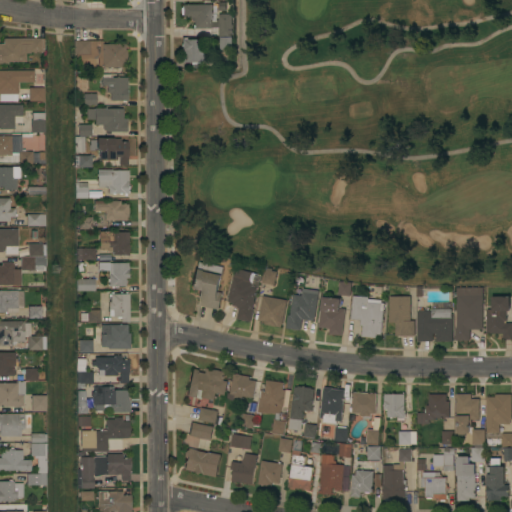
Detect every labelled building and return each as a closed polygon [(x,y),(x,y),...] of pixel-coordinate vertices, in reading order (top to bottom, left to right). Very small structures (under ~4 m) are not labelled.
[(182,17),(182,16),(180,14),(180,8),(182,6),(182,4),(213,4),(213,20),(219,20),(219,14),(232,14),(232,24),(233,24),(233,31),(232,31),(232,36),(205,36),(204,28),(194,28),(194,21),(192,21),(191,20),(190,19),(189,17),(182,17)] [(232,37),(232,49),(220,49),(220,37),(232,37)] [(0,44),(3,44),(3,38),(44,38),(44,52),(29,52),(29,53),(26,53),(26,61),(8,61),(8,63),(0,63),(0,44)] [(182,39),(198,39),(198,47),(202,47),(202,55),(204,55),(204,62),(201,62),(201,67),(190,67),(190,62),(182,62),(182,39)] [(89,40),(89,54),(73,54),(73,40),(89,40)] [(124,44),(124,49),(126,49),(126,63),(124,63),(125,67),(102,67),(101,44),(124,44)] [(0,70),(33,70),(34,82),(17,82),(17,101),(0,101),(0,70)] [(127,77),(127,92),(127,97),(127,101),(110,100),(110,92),(106,92),(107,87),(104,86),(101,86),(101,77),(127,77)] [(44,87),(44,102),(40,102),(40,101),(29,101),(29,87),(44,87)] [(96,93),(96,105),(83,105),(83,93),(96,93)] [(0,104),(21,105),(21,123),(13,123),(13,129),(0,129),(0,104)] [(123,118),(126,118),(126,132),(105,131),(105,130),(103,130),(103,124),(94,124),(94,119),(86,119),(86,108),(94,108),(123,108),(123,118)] [(44,132),(31,132),(31,120),(32,120),(31,112),(44,112),(44,132)] [(91,124),(91,136),(78,136),(78,124),(91,124)] [(11,155),(0,155),(0,135),(11,135),(11,155)] [(84,152),(74,152),(74,136),(84,136),(84,152)] [(96,139),(113,138),(113,139),(119,139),(120,142),(127,142),(127,146),(128,146),(128,152),(127,152),(127,165),(119,165),(119,156),(116,156),(116,159),(99,160),(99,150),(96,150),(96,139)] [(32,151),(32,152),(40,152),(41,164),(18,164),(18,151),(32,151)] [(91,167),(74,167),(74,155),(91,155),(91,167)] [(15,189),(3,189),(3,187),(0,187),(0,167),(12,167),(11,178),(15,178),(15,189)] [(128,182),(128,193),(108,193),(108,187),(98,187),(98,180),(97,180),(97,169),(111,169),(111,170),(128,170),(128,182)] [(87,182),(87,198),(74,198),(74,182),(87,182)] [(44,186),(45,194),(27,194),(27,186),(44,186)] [(0,197),(9,197),(9,208),(14,208),(14,216),(9,216),(9,221),(0,221),(0,197)] [(120,200),(120,204),(127,204),(128,217),(126,217),(126,220),(104,220),(104,211),(93,211),(93,201),(120,200)] [(45,214),(45,226),(26,225),(26,214),(45,214)] [(78,217),(91,217),(91,229),(78,229),(78,217)] [(0,228),(17,228),(17,254),(4,254),(4,250),(2,250),(2,252),(0,252),(0,228)] [(99,231),(112,231),(112,232),(128,232),(129,254),(111,255),(111,252),(107,252),(107,250),(99,250),(99,231)] [(42,243),(42,244),(45,244),(45,255),(42,255),(42,256),(28,256),(28,243),(42,243)] [(94,260),(81,260),(81,248),(94,248),(94,260)] [(20,256),(45,256),(45,266),(43,266),(43,270),(40,270),(40,272),(36,272),(36,270),(20,270),(21,285),(0,285),(0,265),(1,265),(1,262),(12,262),(12,263),(13,263),(13,269),(20,269),(20,256)] [(224,267),(218,291),(223,293),(219,310),(200,305),(201,299),(197,298),(199,291),(190,288),(195,269),(197,261),(224,267)] [(108,286),(108,270),(98,270),(98,262),(109,262),(109,263),(128,262),(128,278),(125,278),(125,280),(126,280),(126,283),(125,283),(125,286),(108,286)] [(275,285),(262,283),(265,269),(267,270),(268,267),(273,268),(273,271),(277,272),(275,285)] [(252,322),(237,319),(240,308),(238,308),(238,306),(233,305),(234,303),(229,302),(236,268),(255,273),(262,275),(259,288),(258,288),(253,308),(255,309),(252,322)] [(94,279),(94,290),(76,291),(76,279),(94,279)] [(352,282),(351,296),(338,295),(340,281),(352,282)] [(483,287),(483,329),(470,329),(470,340),(456,340),(456,327),(457,327),(457,287),(483,287)] [(315,318),(314,321),(303,319),(301,330),(287,328),(289,315),(291,315),(294,294),(302,295),(303,288),(319,290),(315,318)] [(0,290),(17,290),(17,312),(0,312),(0,290)] [(129,321),(120,321),(120,317),(112,317),(112,316),(108,316),(108,309),(102,309),(101,302),(110,302),(110,294),(129,293),(129,321)] [(288,300),(283,325),(282,324),(282,327),(266,324),(266,322),(259,320),(263,295),(288,300)] [(353,295),(369,297),(369,299),(382,300),(382,303),(385,303),(382,336),(377,336),(377,338),(362,337),(363,325),(361,325),(361,320),(351,319),(353,295)] [(343,336),(330,334),(330,328),(319,327),(321,307),(322,307),(323,296),(341,299),(340,308),(346,309),(343,336)] [(389,296),(411,296),(411,321),(415,321),(415,336),(396,336),(396,323),(390,323),(389,296)] [(487,309),(492,309),(492,296),(510,296),(510,311),(506,311),(506,323),(511,323),(511,339),(504,339),(504,333),(487,333),(487,309)] [(41,306),(41,319),(28,319),(27,306),(41,306)] [(100,309),(100,310),(102,310),(102,320),(100,320),(100,321),(86,321),(86,309),(100,309)] [(418,311),(432,311),(432,309),(452,309),(452,314),(453,314),(453,341),(436,341),(436,333),(433,333),(433,341),(418,341),(418,311)] [(0,320),(23,320),(23,341),(13,341),(13,345),(11,345),(11,346),(0,346),(0,320)] [(127,324),(127,333),(129,333),(129,349),(107,349),(107,347),(100,347),(100,334),(101,334),(101,324),(127,324)] [(41,336),(41,350),(27,350),(27,336),(41,336)] [(92,352),(78,352),(78,340),(92,340),(92,352)] [(0,352),(15,352),(15,361),(10,361),(10,368),(13,368),(13,376),(0,375),(0,352)] [(113,357),(113,355),(121,355),(121,359),(128,359),(128,372),(127,383),(119,383),(119,372),(116,372),(116,375),(98,375),(98,368),(99,368),(99,357),(105,358),(105,357),(113,357)] [(92,383),(83,383),(83,387),(76,387),(76,358),(85,358),(85,371),(92,371),(92,383)] [(37,368),(37,380),(24,380),(24,368),(37,368)] [(226,372),(224,380),(228,381),(226,395),(216,393),(215,400),(203,398),(203,399),(186,396),(192,368),(200,370),(200,372),(206,373),(207,368),(226,372)] [(257,381),(254,398),(243,396),(242,399),(235,398),(235,395),(231,394),(234,374),(237,374),(237,373),(240,374),(240,375),(251,376),(250,379),(257,381)] [(286,421),(284,435),(272,434),(274,419),(275,419),(276,413),(268,413),(263,413),(260,427),(254,426),(253,428),(241,426),(244,413),(256,415),(257,412),(258,412),(260,397),(262,398),(263,391),(265,391),(267,380),(284,382),(283,389),(286,390),(286,389),(291,390),(289,407),(283,406),(280,414),(280,420),(286,421)] [(0,382),(16,383),(16,381),(24,381),(24,395),(23,395),(23,406),(20,406),(20,407),(12,407),(0,407),(0,382)] [(128,400),(130,400),(130,412),(104,412),(104,410),(94,410),(94,405),(93,405),(93,397),(94,397),(94,386),(113,386),(113,390),(128,390),(128,400)] [(289,429),(293,400),(295,387),(298,387),(298,386),(311,388),(311,389),(315,389),(313,406),(314,406),(313,411),(304,410),(302,430),(289,429)] [(342,421),(337,420),(337,424),(323,422),(324,418),(320,418),(321,411),(322,411),(324,387),(333,388),(333,389),(345,390),(342,421)] [(76,390),(85,390),(85,406),(87,406),(87,413),(76,413),(76,390)] [(353,392),(377,393),(376,414),(371,414),(371,419),(363,419),(363,417),(361,416),(361,413),(352,413),(353,392)] [(480,419),(471,419),(471,427),(473,427),(473,429),(485,429),(485,447),(475,447),(475,444),(466,444),(466,435),(461,435),(461,433),(456,433),(456,415),(468,415),(468,414),(457,414),(457,393),(472,393),(472,398),(480,398),(480,419)] [(405,394),(405,413),(406,413),(406,420),(398,420),(398,417),(388,417),(388,409),(384,409),(384,394),(405,394)] [(447,394),(447,401),(450,401),(450,417),(436,418),(436,419),(430,420),(430,424),(418,424),(418,412),(426,412),(426,405),(429,405),(429,394),(447,394)] [(511,420),(511,424),(500,424),(500,433),(487,433),(487,397),(496,396),(496,394),(511,394),(511,420)] [(46,395),(46,411),(31,411),(31,395),(46,395)] [(213,410),(213,409),(216,410),(218,411),(216,423),(199,420),(201,407),(213,410)] [(0,413),(24,413),(24,414),(31,414),(31,428),(24,428),(20,428),(20,436),(0,436),(0,413)] [(105,430),(105,419),(113,419),(113,417),(122,417),(122,421),(129,421),(129,425),(130,425),(130,430),(129,430),(129,434),(127,434),(128,438),(106,438),(106,440),(121,440),(121,449),(107,449),(107,451),(81,451),(81,448),(80,448),(80,430),(105,430)] [(214,427),(211,440),(188,435),(191,422),(214,427)] [(317,425),(316,438),(304,436),(305,423),(317,425)] [(336,427),(349,428),(347,442),(335,441),(336,427)] [(379,430),(379,445),(372,445),(368,445),(367,445),(367,429),(379,430)] [(399,431),(417,431),(417,447),(399,447),(399,431)] [(455,431),(456,444),(442,444),(442,431),(455,431)] [(43,433),(43,434),(46,434),(46,442),(30,442),(30,441),(29,441),(29,436),(30,436),(30,433),(43,433)] [(511,433),(511,446),(502,447),(502,433),(511,433)] [(233,434),(252,436),(250,449),(231,446),(233,434)] [(281,438),(293,440),(291,453),(290,453),(289,454),(280,452),(280,451),(279,451),(281,438)] [(323,443),(321,455),(310,453),(312,442),(323,443)] [(30,443),(45,443),(46,473),(36,473),(36,455),(30,456),(30,443)] [(351,457),(339,456),(340,443),(352,444),(351,457)] [(381,446),(381,459),(368,459),(368,452),(365,452),(365,447),(368,447),(368,446),(381,446)] [(472,462),(472,448),(485,447),(485,462),(472,462)] [(183,469),(186,458),(184,458),(183,455),(184,451),(187,449),(187,448),(221,455),(217,477),(183,469)] [(393,498),(393,499),(391,499),(391,501),(384,501),(384,499),(383,499),(383,484),(384,484),(384,465),(393,465),(393,464),(400,464),(400,462),(399,462),(399,448),(412,449),(411,462),(404,462),(404,484),(406,484),(406,498),(393,498)] [(433,466),(433,454),(444,454),(444,448),(454,448),(454,471),(444,471),(444,466),(433,466)] [(18,471),(18,470),(4,470),(4,471),(0,471),(0,452),(3,452),(3,449),(14,449),(14,450),(22,450),(22,460),(30,460),(30,471),(18,471)] [(288,487),(289,478),(290,478),(293,454),(293,450),(302,451),(300,455),(306,456),(305,466),(314,467),(311,488),(310,489),(308,490),(306,490),(305,488),(304,489),(288,487)] [(232,481),(234,470),(231,469),(232,461),(242,463),(243,460),(244,460),(245,453),(257,455),(253,484),(232,481)] [(93,488),(76,488),(76,469),(79,469),(79,457),(92,457),(106,456),(106,454),(121,454),(121,458),(129,458),(129,478),(125,478),(125,474),(115,474),(115,475),(101,475),(93,477),(93,488)] [(343,490),(335,490),(335,487),(333,487),(332,494),(327,494),(325,495),(322,495),(320,493),(318,493),(318,492),(319,492),(323,454),(335,455),(334,461),(337,461),(337,464),(344,465),(343,490)] [(470,498),(470,501),(458,501),(457,456),(470,456),(470,464),(475,464),(476,498),(470,498)] [(505,485),(509,485),(509,496),(502,497),(502,500),(487,500),(487,467),(491,467),(491,458),(501,458),(501,466),(505,466),(505,485)] [(283,464),(280,484),(272,482),(272,486),(258,484),(262,460),(283,464)] [(374,471),(373,493),(364,492),(361,495),(361,497),(351,497),(353,474),(354,475),(355,471),(356,471),(357,470),(374,471)] [(441,472),(441,477),(447,477),(447,500),(439,500),(439,497),(426,497),(426,487),(422,487),(422,478),(423,478),(423,472),(441,472)] [(40,484),(26,485),(26,473),(40,473),(40,484)] [(0,481),(13,481),(13,483),(22,483),(22,497),(16,497),(16,498),(13,498),(13,501),(0,501),(0,481)] [(78,500),(78,491),(90,491),(90,500),(78,500)] [(122,491),(122,495),(130,495),(130,511),(112,511),(98,511),(98,508),(96,508),(96,491),(122,491)] [(19,511),(20,504),(0,503),(0,511),(19,511)]
